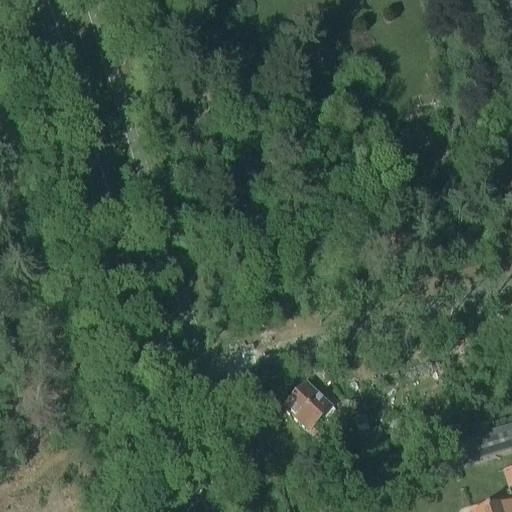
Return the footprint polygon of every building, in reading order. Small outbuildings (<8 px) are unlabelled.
[(432,99),(418,104),(420,110),(444,102),(435,77),(425,80),(432,99)] [(455,114),(448,115),(452,133),(459,132),(455,114)] [(316,444),(323,437),(314,428),(330,411),(306,389),(283,413),(316,444)] [(331,400),(326,406),(331,411),(337,406),(331,400)] [(368,431),(365,419),(358,421),(355,429),(362,454),(374,451),(372,442),(403,430),(399,422),(370,433),(369,431),(368,431)] [(502,431),(456,446),(461,462),(495,451),(497,457),(510,453),(502,431)] [(511,471),(503,475),(507,489),(511,487),(511,471)] [(511,511),(511,502),(480,511),(511,511)]
